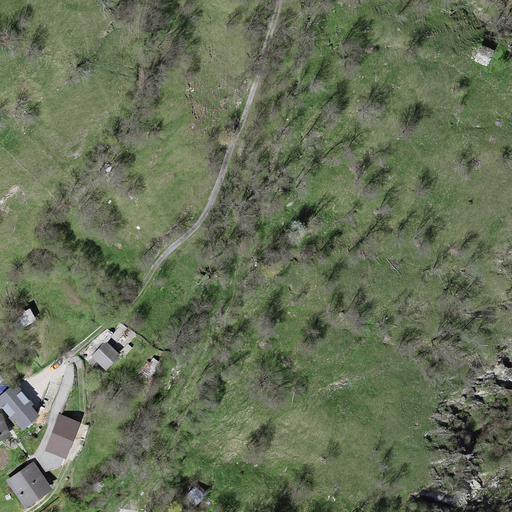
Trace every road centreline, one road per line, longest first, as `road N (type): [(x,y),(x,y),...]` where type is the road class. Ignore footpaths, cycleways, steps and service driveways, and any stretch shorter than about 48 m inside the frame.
road 1 (track): [(65,365),(196,214),(271,30),(267,0)]
road 2 (residential): [(0,406),(58,365),(69,368),(39,455)]
